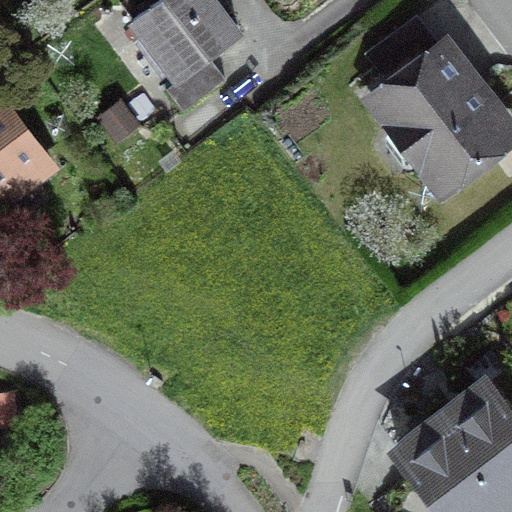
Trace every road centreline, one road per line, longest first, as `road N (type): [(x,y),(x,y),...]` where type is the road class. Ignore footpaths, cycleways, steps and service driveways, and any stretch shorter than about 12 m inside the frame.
road 1 (residential): [(320,511),(350,419),(392,352),(511,250)]
road 2 (residential): [(165,448),(58,361),(0,338)]
